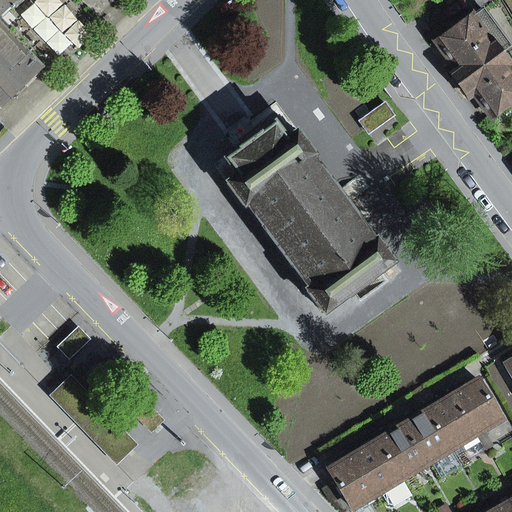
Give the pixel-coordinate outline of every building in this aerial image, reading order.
[(0,14),(12,3),(15,0),(0,0),(0,107),(43,66),(0,22),(0,14)] [(501,53),(510,46),(483,9),(474,16),(501,53)] [(491,117),(511,102),(511,68),(501,53),(474,16),(472,14),(435,42),(452,65),(448,69),(468,97),(473,94),(491,117)] [(359,121),(368,134),(394,115),(385,103),(359,121)] [(244,207),(246,205),(307,287),(305,288),(306,292),(324,313),(394,262),(379,239),(376,237),(373,239),(341,197),(312,156),(315,154),(314,151),(299,131),(296,129),(286,137),(274,121),(262,130),(260,129),(256,132),(254,129),(247,134),(238,141),(240,144),(236,147),(237,148),(224,158),(236,174),(225,182),(241,205),(244,207)] [(56,347),(68,360),(90,340),(78,326),(56,347)] [(138,445),(71,375),(49,396),(116,466),(138,445)] [(461,385),(450,391),(453,396),(476,434),(502,418),(478,380),(463,389),(461,385)] [(428,410),(451,449),(476,434),(453,396),(439,404),(436,400),(425,406),(428,410)] [(130,408),(151,430),(161,421),(140,399),(130,408)] [(403,425),(426,464),(451,449),(428,410),(414,419),(411,414),(401,421),(403,425)] [(379,440),(402,478),(426,464),(403,425),(389,434),(387,429),(376,436),(379,440)] [(394,506),(412,496),(402,478),(379,440),(365,448),(362,444),(351,451),(377,493),(380,491),(388,504),(394,506)] [(336,482),(352,508),(368,499),(377,493),(351,451),(341,457),(343,461),(329,470),(336,482)] [(340,511),(345,511),(352,508),(336,482),(323,490),(328,499),(340,511)] [(354,511),(375,511),(368,499),(352,508),(354,511)] [(492,511),(511,511),(511,506),(509,503),(492,511)]
